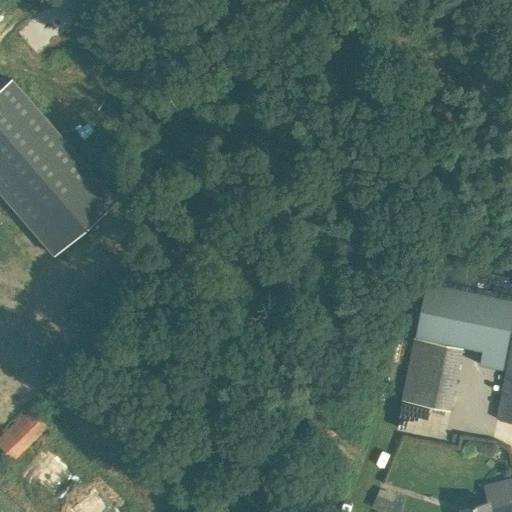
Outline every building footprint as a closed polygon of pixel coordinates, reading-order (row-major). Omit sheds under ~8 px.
[(138,210),(33,87),(0,115),(0,174),(76,264),(138,210)] [(481,363),(505,368),(511,335),(511,298),(428,281),(417,335),(484,349),(481,363)] [(511,421),(511,347),(498,419),(511,421)] [(404,400),(452,410),(455,394),(407,384),(404,400)] [(31,410),(0,439),(0,446),(11,458),(45,424),(31,410)] [(389,511),(394,500),(378,494),(373,506),(389,511)] [(511,511),(511,494),(489,500),(490,501),(463,508),(464,511),(511,511)]
